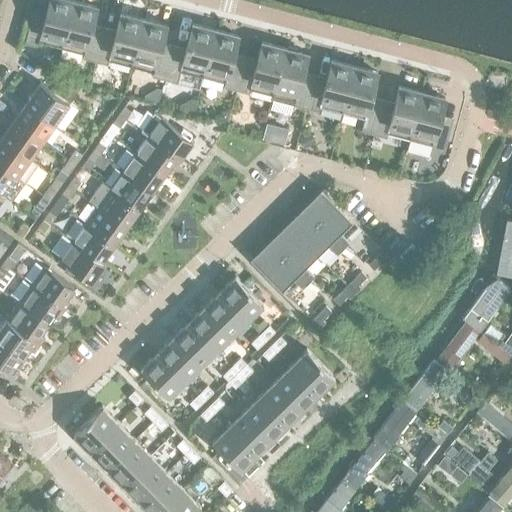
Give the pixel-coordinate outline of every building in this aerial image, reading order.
[(39,41),(61,47),(74,0),(72,0),(48,0),(44,17),(31,13),(24,42),(38,46),(39,41)] [(82,57),(94,61),(102,32),(90,29),(97,7),(74,0),(61,47),(83,53),(82,57)] [(131,66),(143,19),(120,13),(114,35),(102,32),(94,61),(107,64),(108,60),(131,66)] [(151,76),(164,79),(171,50),(160,47),(166,25),(143,19),(131,66),(152,71),(151,76)] [(180,70),(202,76),(214,29),(191,23),(183,54),(171,50),(164,79),(177,83),(180,70)] [(223,86),(235,90),(243,61),(232,58),(238,35),(214,29),(202,76),(224,82),(223,86)] [(250,88),(271,94),(284,47),(261,41),(255,64),(243,61),(235,90),(248,93),(250,88)] [(307,54),(284,47),(271,94),(294,100),(292,105),(305,108),(313,79),(301,76),(307,54)] [(319,107),(341,112),(353,66),(330,60),(325,82),(313,79),(305,108),(318,111),(319,107)] [(377,72),(353,66),(341,112),(363,118),(360,130),(373,134),(380,105),(369,102),(377,72)] [(40,81),(25,102),(54,123),(61,127),(75,107),(69,103),(77,92),(57,78),(50,88),(40,81)] [(387,132),(409,138),(421,91),(398,85),(392,108),(380,105),(373,134),(386,137),(387,132)] [(438,120),(444,97),(421,91),(409,138),(431,144),(430,149),(443,152),(451,123),(438,120)] [(25,102),(13,119),(42,140),(54,123),(25,102)] [(123,105),(118,113),(124,118),(130,110),(123,105)] [(154,111),(141,129),(147,134),(180,157),(193,139),(189,137),(192,134),(182,127),(180,130),(160,116),(154,111)] [(118,113),(112,122),(123,129),(128,122),(124,119),(124,118),(118,113)] [(13,119),(0,136),(0,137),(29,158),(42,140),(13,119)] [(147,134),(135,152),(164,173),(176,156),(179,158),(180,157),(147,134)] [(0,137),(0,163),(17,175),(25,181),(37,163),(29,158),(0,137)] [(98,140),(92,149),(99,153),(105,145),(98,140)] [(74,148),(67,159),(74,164),(82,154),(74,148)] [(92,149),(86,157),(93,162),(99,153),(92,149)] [(125,149),(115,162),(123,167),(122,169),(151,190),(164,173),(135,152),(133,154),(125,149)] [(67,159),(60,169),(67,174),(74,164),(67,159)] [(0,163),(0,190),(4,193),(12,199),(25,181),(17,175),(0,163)] [(122,169),(109,187),(139,208),(151,190),(122,169)] [(73,176),(67,184),(74,189),(80,180),(73,176)] [(101,181),(88,198),(97,204),(126,225),(139,208),(109,187),(101,181)] [(49,184),(42,194),(49,199),(56,189),(49,184)] [(67,184),(61,192),(68,197),(74,189),(67,184)] [(323,190),(288,224),(321,258),(333,248),(336,251),(348,239),(345,236),(357,224),(323,190)] [(42,194),(35,204),(41,209),(49,199),(42,194)] [(97,204),(84,222),(113,243),(126,225),(97,204)] [(48,210),(42,219),(49,223),(55,215),(48,210)] [(42,219),(37,227),(43,232),(49,223),(42,219)] [(511,220),(505,219),(496,272),(511,275),(511,220)] [(22,222),(14,232),(21,237),(29,227),(22,222)] [(84,222),(71,239),(104,263),(105,262),(101,260),(113,243),(84,222)] [(288,224),(253,259),(257,263),(286,293),(298,282),(301,285),(313,273),(310,270),(321,258),(288,224)] [(71,239),(58,257),(78,271),(76,275),(85,282),(88,278),(91,281),(104,263),(71,239)] [(382,249),(368,262),(374,268),(382,260),(384,263),(390,258),(382,249)] [(7,255),(1,263),(8,268),(14,259),(7,255)] [(44,264),(31,283),(63,306),(68,298),(66,296),(73,285),(69,283),(44,264)] [(360,271),(346,284),(355,292),(360,287),(357,284),(365,276),(360,271)] [(227,285),(220,292),(247,319),(263,303),(235,274),(225,284),(227,285)] [(491,274),(461,316),(480,329),(510,288),(491,274)] [(31,283),(18,300),(47,321),(54,311),(57,314),(63,306),(31,283)] [(346,284),(333,297),(338,303),(346,295),(349,298),(355,292),(346,284)] [(212,297),(203,305),(231,334),(247,319),(220,292),(213,298),(212,297)] [(18,300),(6,318),(38,341),(43,333),(40,331),(47,321),(18,300)] [(196,315),(189,322),(216,349),(231,334),(203,305),(194,314),(196,315)] [(324,305),(311,318),(319,327),(325,322),(322,319),(330,311),(324,305)] [(6,318),(0,325),(0,340),(22,356),(29,346),(32,349),(38,341),(6,318)] [(463,321),(440,351),(456,363),(478,333),(463,321)] [(181,327),(172,336),(200,364),(216,349),(189,322),(182,329),(181,327)] [(269,324),(260,332),(266,339),(275,330),(269,324)] [(511,330),(501,343),(511,351),(511,330)] [(260,332),(251,341),(257,348),(266,339),(260,332)] [(505,361),(510,354),(484,332),(478,339),(505,361)] [(280,335),(270,344),(277,350),(286,341),(280,335)] [(165,346),(158,352),(185,380),(200,364),(172,336),(163,344),(165,346)] [(0,340),(0,367),(13,377),(14,376),(19,369),(15,366),(22,356),(0,340)] [(270,344),(262,352),(268,359),(277,350),(270,344)] [(306,347),(290,363),(316,391),(323,384),(325,386),(334,376),(306,347)] [(150,357),(140,367),(168,396),(185,380),(158,352),(151,359),(150,357)] [(240,356),(231,365),(237,371),(246,363),(240,356)] [(432,359),(401,397),(415,408),(445,369),(432,359)] [(246,363),(237,371),(244,378),(252,369),(246,363)] [(290,363),(274,378),(303,407),(311,399),(310,397),(316,391),(290,363)] [(231,365),(222,374),(228,380),(237,371),(231,365)] [(237,371),(228,380),(235,386),(244,378),(237,371)] [(274,378),(259,394),(286,421),(292,414),(294,416),(303,407),(274,378)] [(207,384),(198,393),(204,399),(213,390),(207,384)] [(134,389),(128,395),(137,404),(143,397),(134,389)] [(198,393),(189,402),(195,408),(204,399),(198,393)] [(259,394),(243,409),(272,437),(280,429),(279,427),(286,421),(259,394)] [(218,395),(209,404),(215,410),(224,401),(218,395)] [(401,398),(370,436),(385,448),(415,410),(401,398)] [(507,420),(484,400),(476,411),(499,430),(507,420)] [(102,404),(73,432),(83,443),(85,441),(91,448),(119,421),(102,404)] [(209,404),(200,413),(206,419),(215,410),(209,404)] [(150,405),(144,411),(153,420),(159,414),(150,405)] [(243,409),(228,424),(255,451),(261,444),(263,446),(272,437),(243,409)] [(159,414),(153,420),(161,429),(168,423),(159,414)] [(446,433),(452,426),(442,418),(436,426),(446,433)] [(119,421),(91,448),(98,454),(96,456),(106,466),(135,437),(119,421)] [(228,424),(212,440),(240,469),(250,459),(248,458),(255,451),(228,424)] [(424,463),(439,443),(430,436),(415,456),(424,463)] [(505,451),(503,436),(490,437),(491,453),(505,451)] [(135,437),(106,466),(115,475),(117,474),(123,480),(151,454),(135,437)] [(182,437),(176,444),(185,453),(191,446),(182,437)] [(371,438),(340,476),(353,487),(384,449),(371,438)] [(191,446),(185,453),(193,461),(200,455),(191,446)] [(454,459),(470,472),(479,461),(463,448),(454,459)] [(0,472),(10,459),(0,452),(0,472)] [(151,454),(123,480),(130,487),(128,489),(138,498),(166,470),(151,454)] [(406,481),(408,483),(409,483),(416,473),(401,461),(398,465),(406,481)] [(511,462),(489,492),(504,504),(511,493),(511,462)] [(471,472),(489,487),(496,478),(478,464),(471,472)] [(166,470),(138,498),(147,508),(149,506),(154,511),(156,511),(182,487),(182,486),(166,470)] [(340,478),(312,511),(335,511),(354,489),(340,478)] [(223,480),(217,486),(226,495),(232,488),(223,480)] [(409,495),(410,496),(429,511),(436,511),(442,505),(418,485),(409,495)] [(156,511),(189,511),(199,503),(182,486),(182,487),(156,511)] [(389,497),(379,489),(370,500),(385,511),(396,498),(391,494),(389,497)] [(471,511),(494,511),(500,506),(487,495),(471,511)]
